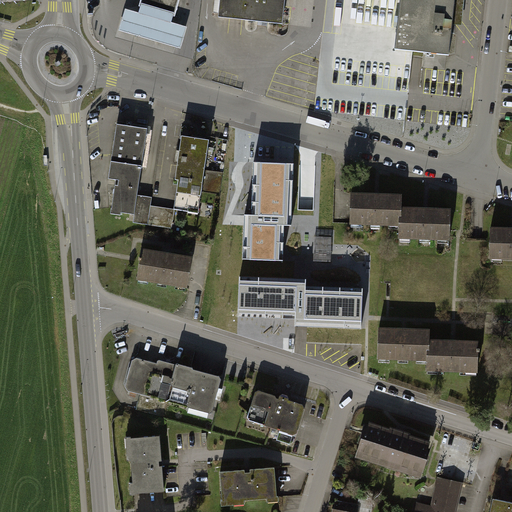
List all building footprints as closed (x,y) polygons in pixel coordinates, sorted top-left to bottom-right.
[(181,0),(143,0),(139,16),(128,12),(121,34),(183,53),(190,32),(173,27),(181,0)] [(221,0),(219,23),(262,28),(289,31),(292,0),(221,0)] [(456,0),(400,0),(396,52),(450,57),(456,0)] [(148,130),(117,125),(108,181),(118,182),(117,187),(115,186),(111,215),(121,216),(121,214),(133,216),(134,216),(138,195),(148,130)] [(210,141),(182,137),(175,181),(179,182),(174,210),(197,214),(201,191),(218,193),(221,171),(205,168),(210,141)] [(294,163),(254,162),(252,215),(245,214),(243,258),(283,260),(284,226),(292,226),(294,163)] [(400,192),(349,190),(348,222),(397,224),(397,237),(449,239),(450,206),(400,204),(400,192)] [(151,197),(138,195),(134,216),(133,216),(132,222),(170,228),(173,208),(150,205),(151,197)] [(511,225),(489,225),(488,257),(511,258),(511,225)] [(193,257),(144,249),(138,281),(187,289),(193,257)] [(307,278),(241,276),(239,315),(295,317),(295,325),(302,325),(362,327),(364,287),(306,285),(307,278)] [(429,327),(377,325),(376,358),(426,360),(425,370),(477,372),(478,340),(428,338),(429,327)] [(157,362),(136,356),(132,359),(125,385),(127,390),(141,394),(137,409),(163,415),(167,402),(169,400),(209,411),(212,410),(221,377),(219,374),(193,367),(193,365),(177,361),(176,362),(160,358),(158,360),(157,362)] [(280,394),(259,388),(255,389),(247,415),(249,419),(280,429),(277,440),(290,444),(294,442),(305,406),(303,402),(289,397),(289,396),(288,393),(283,392),(280,393),(280,394)] [(364,431),(362,430),(353,456),(419,477),(428,450),(426,449),(429,440),(409,433),(409,432),(389,425),(388,427),(367,420),(364,431)] [(162,459),(160,434),(131,436),(131,435),(124,435),(126,458),(131,458),(133,481),(129,481),(130,493),(136,493),(136,491),(165,488),(162,464),(160,464),(159,459),(162,459)] [(245,467),(220,469),(223,498),(221,498),(221,505),(244,503),(244,498),(267,496),(267,500),(279,499),(279,493),(277,493),(275,465),(250,467),(250,470),(245,470),(245,467)] [(456,511),(464,482),(437,475),(430,504),(416,501),(413,511),(456,511)] [(359,495),(358,504),(356,511),(371,511),(374,498),(359,495)] [(511,511),(511,502),(492,498),(489,511),(511,511)] [(334,509),(332,508),(330,511),(356,511),(358,504),(335,500),(334,509)]
